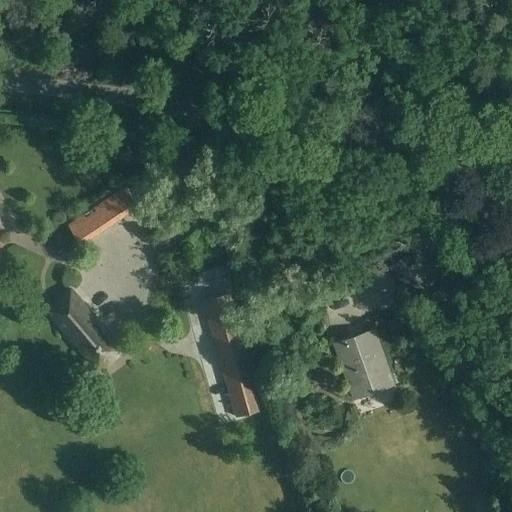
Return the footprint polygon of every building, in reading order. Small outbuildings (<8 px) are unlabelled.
[(82,249),(140,211),(126,191),(94,211),(96,214),(85,221),(83,218),(68,229),(82,249)] [(392,274),(414,303),(434,289),(412,259),(392,274)] [(444,289),(432,298),(449,322),(462,312),(444,289)] [(72,292),(45,315),(98,379),(126,355),(72,292)] [(235,421),(263,413),(231,297),(203,304),(235,421)] [(41,346),(31,331),(17,340),(26,355),(41,346)] [(353,403),(396,389),(376,332),(334,347),(353,403)] [(465,365),(488,352),(482,339),(459,353),(465,365)] [(479,482),(489,482),(490,461),(480,460),(479,482)]
